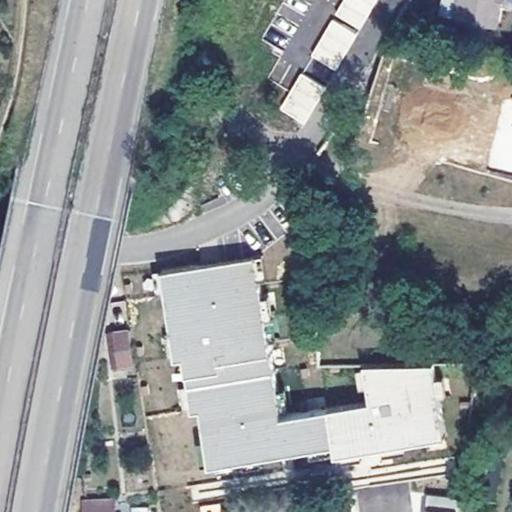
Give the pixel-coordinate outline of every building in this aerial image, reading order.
[(341,0),(312,59),(339,72),(374,0),(341,0)] [(457,0),(453,19),(493,26),(496,24),(499,10),(496,6),(497,0),(457,0)] [(305,125),(326,87),(299,73),(278,111),(305,125)] [(511,97),(504,96),(493,150),(511,153),(511,97)] [(279,408),(254,252),(160,267),(173,349),(182,348),(191,403),(201,402),(211,462),(332,443),(325,401),(279,408)] [(136,361),(131,329),(115,332),(120,364),(136,361)] [(434,493),(431,511),(465,511),(467,497),(434,493)] [(88,511),(117,511),(117,500),(89,501),(88,511)]
